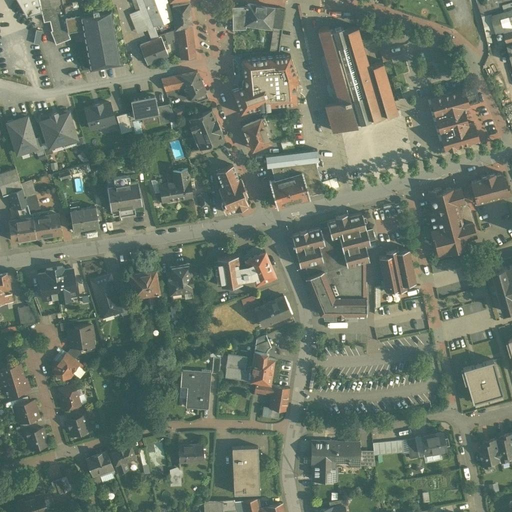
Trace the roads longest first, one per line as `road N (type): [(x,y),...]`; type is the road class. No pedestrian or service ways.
road 1 (residential): [(0,263),(268,218)]
road 2 (residential): [(410,181),(457,413)]
road 3 (residential): [(268,218),(220,98),(212,0)]
road 4 (residential): [(293,426),(163,425),(77,447)]
road 5 (residential): [(293,426),(306,310),(268,218)]
road 6 (residential): [(472,62),(447,33),(304,0)]
road 7 (residential): [(457,413),(351,428),(293,426)]
